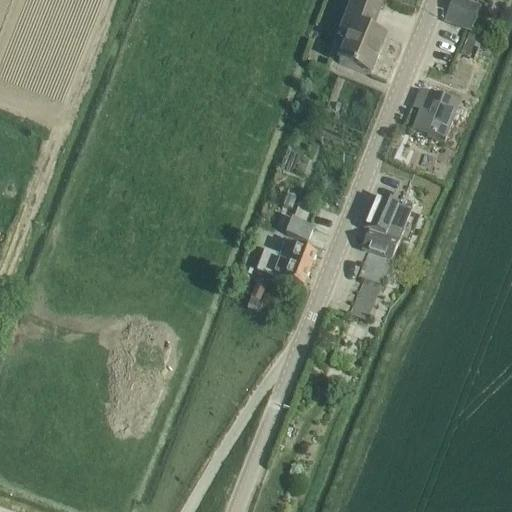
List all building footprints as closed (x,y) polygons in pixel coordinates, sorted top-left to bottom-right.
[(338,64),(352,69),(371,76),(386,37),(371,31),(382,6),(367,0),(353,0),(340,34),(349,37),(338,64)] [(452,0),(446,19),(467,27),(470,28),(478,8),(458,0),(452,0)] [(412,131),(431,138),(445,144),(459,106),(420,92),(415,104),(421,106),(412,131)] [(368,254),(358,278),(376,285),(382,288),(393,262),(392,262),(399,244),(400,242),(412,214),(395,207),(377,199),(363,231),(369,233),(361,252),(368,254)] [(305,223),(309,212),(298,208),(294,219),(305,223)] [(292,220),(286,235),(289,237),(307,244),(314,229),(307,227),(292,220)] [(272,278),(284,283),(303,290),(316,256),(286,244),(272,278)] [(250,297),(246,308),(258,312),(262,301),(250,297)]
